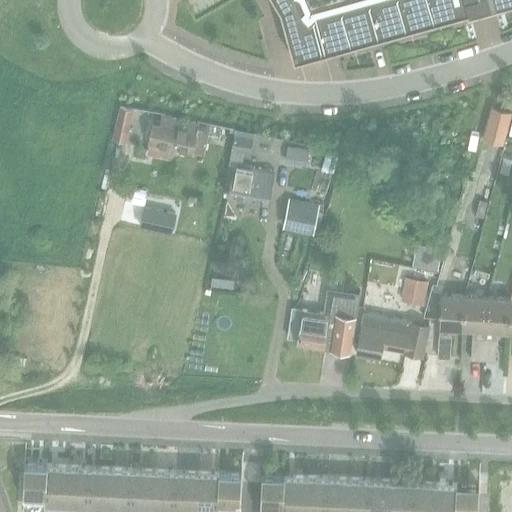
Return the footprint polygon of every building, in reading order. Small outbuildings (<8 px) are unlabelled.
[(511,0),(275,0),(280,8),(295,61),(511,0)] [(119,106),(112,138),(126,142),(133,109),(119,106)] [(490,106),(482,138),(503,144),(511,112),(490,106)] [(175,130),(178,120),(161,116),(160,120),(156,119),(155,124),(153,123),(149,142),(173,147),(176,130),(175,130)] [(176,130),(173,147),(202,154),(207,134),(203,133),(204,128),(200,127),(200,129),(196,128),(197,124),(178,120),(175,130),(176,130)] [(249,151),(253,132),(234,128),(228,164),(233,164),(227,196),(247,200),(253,167),(239,164),(241,149),(249,151)] [(287,145),(285,153),(307,157),(308,149),(287,145)] [(502,157),(500,164),(509,166),(511,159),(502,157)] [(253,167),(247,200),(268,203),(274,170),(253,167)] [(391,169),(377,183),(386,192),(395,183),(397,186),(403,180),(391,169)] [(319,203),(288,197),(282,227),(313,233),(313,231),(319,232),(324,205),(319,204),(319,203)] [(479,199),(475,215),(483,217),(487,202),(479,199)] [(158,220),(154,235),(177,241),(181,226),(158,220)] [(416,245),(413,263),(436,267),(439,249),(416,245)] [(225,277),(211,276),(210,286),(224,288),(225,277)] [(297,343),(323,347),(349,351),(353,326),(355,326),(360,293),(348,291),(342,296),(331,294),(328,311),(303,307),(297,343)] [(462,328),(464,295),(442,293),(437,357),(450,358),(452,327),(462,328)] [(483,360),(487,296),(464,295),(462,328),(473,329),(471,359),(483,360)] [(507,331),(509,298),(487,296),(483,360),(495,361),(497,330),(507,331)] [(395,310),(418,315),(419,306),(397,302),(395,310)] [(428,324),(411,321),(363,312),(355,352),(379,357),(381,346),(405,350),(421,354),(428,324)] [(14,374),(14,382),(26,382),(26,374),(14,374)] [(45,498),(47,462),(24,461),(22,497),(45,498)] [(66,499),(68,463),(47,462),(45,498),(66,499)] [(88,500),(90,464),(68,463),(66,499),(88,500)] [(109,501),(111,465),(90,464),(88,500),(109,501)] [(131,502),(133,466),(111,465),(109,501),(131,502)] [(153,503),(154,467),(133,466),(131,502),(153,503)] [(174,504),(176,468),(154,467),(153,503),(174,504)] [(196,505),(198,469),(176,468),(174,504),(196,505)] [(217,506),(219,470),(198,469),(196,505),(217,506)] [(219,470),(217,506),(240,508),(242,471),(219,470)] [(282,510),(284,473),(261,472),(260,508),(282,510)] [(304,511),(306,474),(284,473),(282,510),(304,511)] [(325,511),(327,475),(306,474),(304,511),(325,511)] [(334,511),(346,511),(349,476),(327,475),(325,511),(334,511)] [(368,511),(370,477),(349,476),(346,511),(368,511)] [(390,511),(392,478),(370,477),(368,511),(390,511)] [(411,511),(413,479),(392,478),(390,511),(411,511)] [(433,511),(435,480),(413,479),(411,511),(433,511)] [(454,511),(456,481),(435,480),(433,511),(454,511)] [(456,481),(454,511),(477,511),(479,482),(456,481)]
